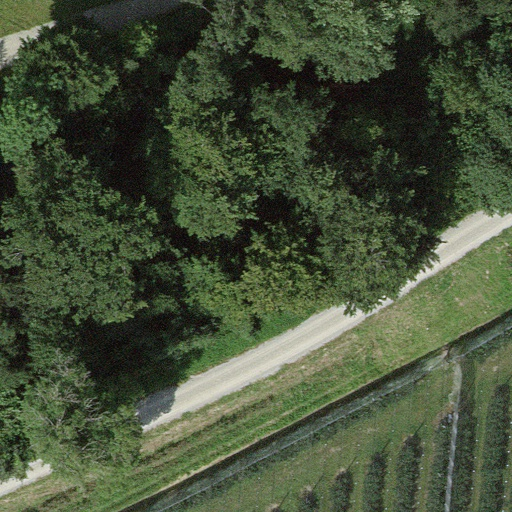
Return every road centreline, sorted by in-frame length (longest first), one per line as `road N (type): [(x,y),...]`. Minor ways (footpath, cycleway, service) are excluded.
road 1 (track): [(511,213),(256,365),(0,485)]
road 2 (track): [(0,62),(171,0)]
